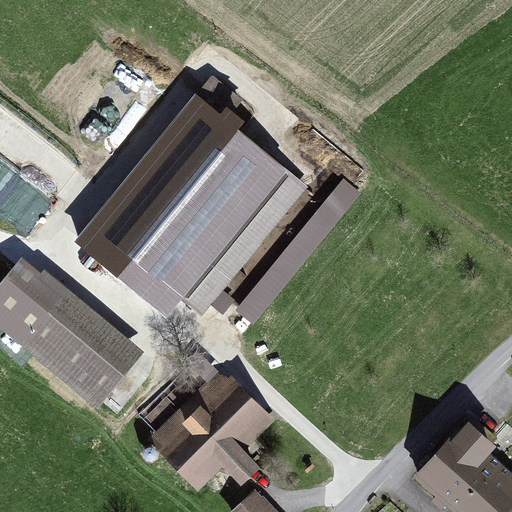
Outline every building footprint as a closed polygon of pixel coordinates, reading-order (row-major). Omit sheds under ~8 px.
[(205,102),(84,249),(172,321),(194,294),(209,307),(309,187),(205,102)] [(253,313),(293,261),(279,250),(238,301),(253,313)] [(147,359),(22,262),(0,290),(0,328),(107,412),(147,359)] [(212,383),(155,447),(212,497),(269,432),(212,383)] [(507,451),(474,421),(419,481),(452,511),(511,511),(511,481),(494,465),(507,451)] [(278,511),(264,494),(241,511),(278,511)]
